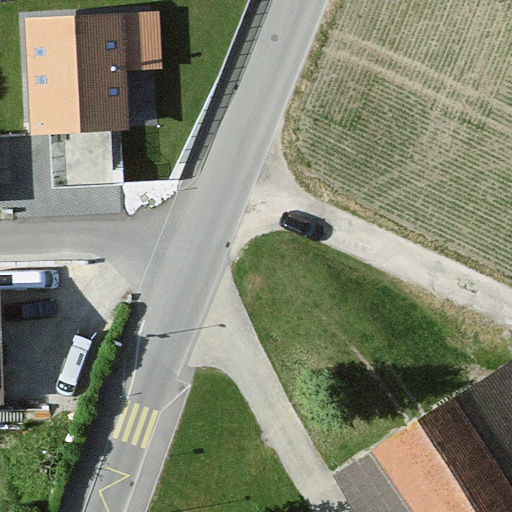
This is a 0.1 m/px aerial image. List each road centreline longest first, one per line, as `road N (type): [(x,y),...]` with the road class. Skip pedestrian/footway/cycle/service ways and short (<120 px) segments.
road 1 (tertiary): [(300,0),(99,511)]
road 2 (unknown): [(511,308),(233,181)]
